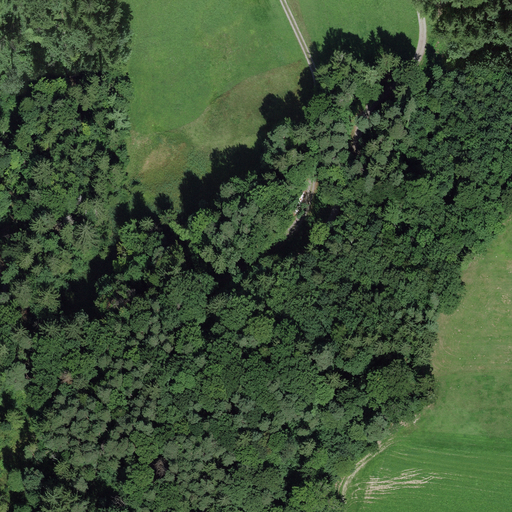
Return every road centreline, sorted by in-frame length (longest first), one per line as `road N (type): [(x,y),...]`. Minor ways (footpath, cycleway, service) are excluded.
road 1 (track): [(418,0),(422,50),(412,70),(369,104),(336,214),(311,250),(235,278),(174,357),(152,456),(155,488),(171,511)]
road 2 (track): [(235,278),(307,216),(321,86),(286,0)]
road 3 (track): [(346,511),(363,463),(419,425),(440,390)]
